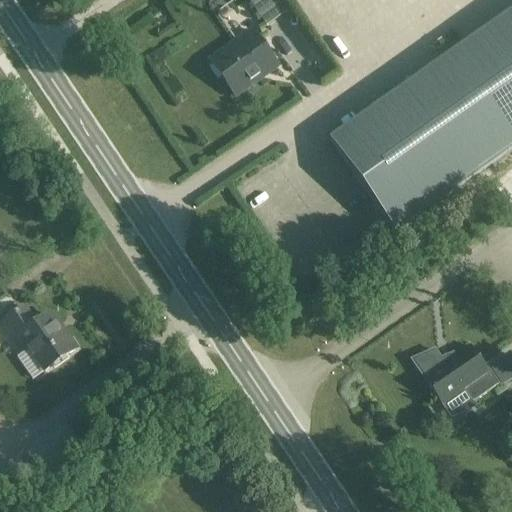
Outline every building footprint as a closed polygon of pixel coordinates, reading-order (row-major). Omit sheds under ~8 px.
[(275,0),(247,0),(265,25),(284,12),(275,0)] [(511,12),(329,141),(394,233),(511,149),(511,12)] [(277,68),(251,32),(210,62),(236,98),(277,68)] [(293,55),(299,74),(309,71),(303,52),(293,55)] [(322,181),(329,200),(347,193),(340,175),(322,181)] [(267,206),(254,183),(234,194),(247,218),(267,206)] [(259,230),(266,236),(278,224),(263,211),(255,219),(262,226),(259,230)] [(25,344),(45,372),(52,367),(55,372),(69,362),(66,357),(77,350),(63,331),(61,332),(49,315),(36,324),(24,308),(3,323),(22,350),(23,350),(21,347),(25,344)] [(412,362),(424,379),(442,405),(464,390),(473,403),(500,384),(489,368),(485,371),(469,347),(444,365),(434,351),(433,352),(413,361),(412,362)] [(29,391),(38,386),(26,362),(17,367),(29,391)]
